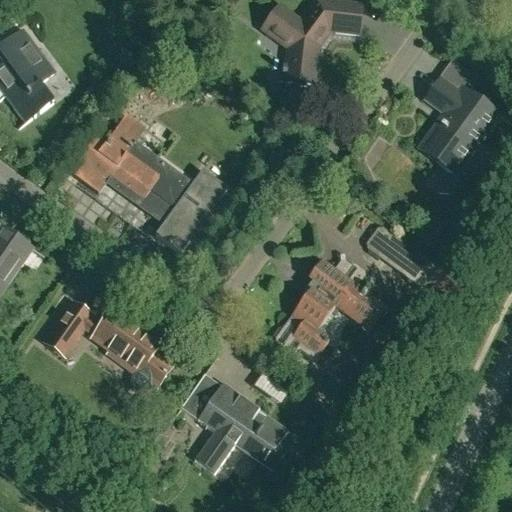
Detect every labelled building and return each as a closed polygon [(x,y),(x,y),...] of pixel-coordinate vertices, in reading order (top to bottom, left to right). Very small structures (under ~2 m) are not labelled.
[(281,8),(263,32),(288,50),(285,83),(315,85),(319,49),(331,33),(360,36),(363,7),(317,2),(302,23),(281,8)] [(0,69),(0,102),(5,99),(26,126),(53,105),(39,87),(55,75),(23,33),(0,50),(0,59),(5,66),(0,69)] [(445,116),(420,151),(457,178),(477,150),(473,148),(493,120),(497,123),(501,118),(463,91),(460,95),(441,82),(426,103),(445,116)] [(201,174),(193,185),(136,144),(145,131),(127,118),(108,144),(98,137),(79,162),(84,166),(75,178),(99,196),(109,182),(166,224),(156,237),(180,254),(189,241),(200,249),(226,212),(216,205),(226,192),(201,174)] [(0,227),(0,289),(3,292),(32,250),(0,227)] [(435,274),(435,268),(382,230),(378,230),(366,246),(367,251),(420,290),(425,289),(435,274)] [(315,287),(275,339),(276,345),(291,356),(292,360),(309,373),(314,372),(320,363),(320,359),(319,358),(331,342),(331,335),(321,328),(340,304),(373,328),(387,310),(357,288),(365,278),(364,273),(355,266),(350,266),(345,263),(345,257),(339,257),(340,263),(334,271),(322,262),(308,282),(315,287)] [(130,370),(134,372),(131,377),(129,383),(131,388),(135,393),(140,395),(146,394),(151,390),(154,386),(157,389),(171,369),(153,356),(160,346),(132,326),(135,323),(116,309),(113,313),(112,312),(101,327),(92,321),(94,319),(73,304),(44,345),(65,360),(84,332),(93,338),(92,340),(110,352),(112,349),(134,364),(130,370)] [(205,378),(182,411),(198,422),(215,433),(195,462),(215,476),(236,446),(265,466),(263,468),(272,474),(283,459),(274,453),(288,433),(240,399),(241,398),(224,385),(221,389),(205,378)] [(23,403),(8,391),(0,400),(0,402),(16,413),(23,403)]
